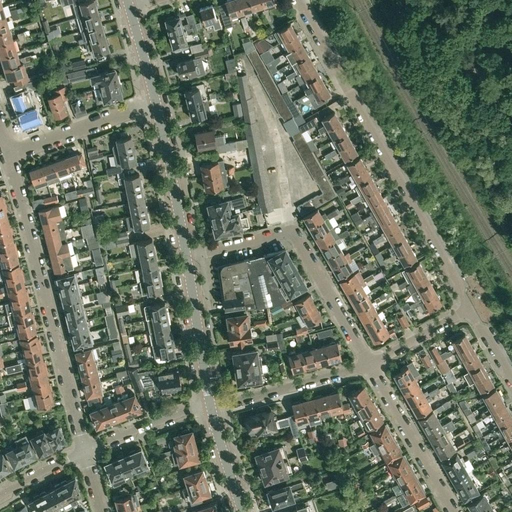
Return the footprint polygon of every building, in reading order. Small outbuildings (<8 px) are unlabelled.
[(94,0),(86,0),(79,2),(79,3),(73,5),(76,17),(98,11),(94,0)] [(219,9),(225,28),(233,25),(231,17),(242,13),(237,0),(226,0),(224,1),(226,6),(219,9)] [(249,0),(237,0),(242,13),(252,10),(249,0)] [(261,0),(249,0),(252,10),(263,6),(261,0)] [(213,24),(214,27),(215,31),(216,31),(221,29),(219,25),(212,5),(199,9),(204,23),(205,26),(213,24)] [(42,21),(44,27),(49,25),(47,19),(43,7),(39,9),(43,20),(42,21)] [(102,24),(98,11),(76,17),(80,31),(87,29),(87,28),(102,24)] [(186,16),(189,28),(192,28),(191,27),(196,26),(192,14),(186,16)] [(165,20),(169,34),(185,29),(184,25),(182,25),(179,16),(165,20)] [(0,18),(0,31),(9,28),(6,17),(0,18)] [(277,30),(277,31),(283,40),(296,33),(290,23),(277,30)] [(105,36),(102,24),(87,28),(87,29),(90,40),(105,36)] [(48,40),(51,39),(53,38),(51,32),(49,25),(44,27),(46,34),(48,40)] [(184,34),(187,34),(193,32),(193,34),(198,32),(196,26),(191,27),(192,28),(189,28),(185,29),(169,34),(173,48),(174,51),(182,49),(182,45),(187,44),(184,34)] [(0,31),(0,43),(13,40),(9,28),(0,31)] [(283,40),(288,50),(301,43),(296,33),(283,40)] [(110,50),(105,36),(90,40),(90,41),(85,43),(87,51),(93,49),(94,55),(110,50)] [(273,46),(267,42),(263,39),(254,43),(260,53),(273,46)] [(0,43),(0,56),(16,51),(13,40),(0,43)] [(202,43),(190,45),(191,53),(193,52),(203,50),(202,43)] [(285,52),(287,55),(291,62),(294,61),(307,53),(307,52),(308,51),(306,48),(304,48),(301,43),(288,50),(285,52)] [(208,48),(203,50),(193,52),(195,58),(201,56),(201,57),(209,55),(208,48)] [(255,48),(246,53),(249,58),(258,53),(255,48)] [(260,54),(265,64),(274,59),(269,49),(260,54)] [(0,56),(4,68),(20,63),(16,51),(0,56)] [(258,53),(249,58),(252,63),(261,58),(258,54),(258,53)] [(300,71),(297,72),(313,63),(307,53),(294,61),(300,71)] [(193,59),(177,63),(181,76),(188,74),(189,77),(205,73),(201,57),(201,56),(195,58),(193,58),(193,59)] [(225,60),(228,72),(236,70),(234,58),(225,60)] [(261,58),(252,63),(255,68),(264,64),(261,58)] [(71,62),(73,69),(86,66),(84,59),(71,62)] [(24,75),(20,63),(4,68),(8,80),(24,75)] [(43,66),(45,73),(56,69),(53,63),(43,66)] [(297,72),(295,70),(291,73),(293,77),(295,76),(300,84),(306,81),(319,74),(313,63),(297,72)] [(264,64),(255,68),(258,73),(257,74),(267,69),(264,64)] [(63,74),(60,75),(64,83),(69,81),(69,82),(88,77),(86,68),(63,74)] [(97,74),(90,75),(92,82),(97,80),(99,88),(120,82),(118,74),(116,75),(116,73),(116,72),(116,71),(115,70),(114,69),(113,69),(112,69),(111,70),(111,71),(110,71),(110,70),(102,72),(102,73),(97,74)] [(267,69),(257,74),(260,79),(270,74),(267,69)] [(236,70),(225,73),(226,80),(237,77),(237,76),(236,70)] [(270,74),(260,79),(263,85),(272,79),(270,74)] [(322,75),(319,74),(306,81),(308,86),(304,88),(308,96),(309,95),(308,93),(312,91),(325,84),(322,80),(323,78),(322,75)] [(33,78),(14,86),(17,94),(12,95),(18,110),(32,105),(28,94),(37,91),(33,78)] [(272,79),(263,85),(266,90),(275,85),(275,84),(272,79)] [(97,103),(104,101),(109,100),(116,98),(118,98),(119,98),(120,98),(120,97),(121,97),(121,96),(122,95),(122,94),(121,94),(121,93),(120,93),(120,91),(122,91),(120,83),(120,82),(99,88),(94,89),(97,103)] [(191,89),(184,91),(188,104),(202,100),(202,101),(207,99),(203,83),(191,86),(191,89)] [(329,88),(327,87),(325,84),(312,91),(308,93),(309,95),(308,96),(314,107),(327,99),(326,97),(330,94),(331,91),(329,88)] [(275,85),(266,90),(269,95),(278,90),(275,85)] [(55,117),(67,112),(63,100),(69,98),(64,87),(65,87),(65,86),(53,90),(54,95),(48,97),(51,104),(48,104),(50,110),(53,110),(55,117)] [(278,90),(269,95),(272,100),(281,95),(281,94),(278,90)] [(282,93),(281,94),(281,95),(284,100),(286,104),(292,101),(293,101),(287,91),(282,93)] [(281,95),(272,100),(275,106),(284,100),(281,95)] [(240,99),(242,105),(253,103),(252,97),(251,97),(240,99)] [(202,100),(188,104),(191,119),(206,115),(211,114),(207,99),(202,101),(202,100)] [(284,100),(275,106),(278,111),(287,106),(287,105),(286,104),(284,100)] [(77,101),(71,104),(74,113),(80,110),(77,101)] [(296,119),(302,115),(294,101),(287,105),(290,111),(293,116),(296,119)] [(217,113),(214,102),(209,104),(212,115),(217,113)] [(232,104),(234,116),(243,114),(240,102),(232,104)] [(40,118),(39,118),(39,116),(45,114),(42,104),(33,107),(32,105),(18,110),(18,112),(19,114),(18,114),(21,123),(22,123),(22,125),(29,122),(29,123),(37,120),(40,118)] [(74,113),(76,118),(87,114),(84,106),(80,107),(81,110),(74,113)] [(287,106),(278,111),(281,116),(290,111),(287,106)] [(290,111),(281,116),(281,117),(282,116),(284,121),(293,116),(290,111)] [(340,122),(334,112),(321,119),(325,125),(318,128),(320,133),(327,129),(340,122)] [(314,118),(299,126),(299,130),(300,130),(301,132),(317,123),(314,118)] [(243,123),(244,129),(258,127),(256,120),(256,121),(245,123),(243,123)] [(346,132),(340,122),(327,129),(333,139),(346,132)] [(244,129),(245,135),(259,133),(258,127),(244,129)] [(198,148),(213,145),(214,152),(237,148),(235,141),(225,143),(224,134),(214,136),(213,129),(195,133),(198,148)] [(301,132),(300,130),(291,135),(294,140),(292,141),(293,141),(303,135),(301,132)] [(333,139),(339,149),(352,142),(346,132),(333,139)] [(245,135),(246,141),(260,139),(259,133),(245,135)] [(112,146),(114,153),(134,149),(131,135),(116,138),(117,144),(113,144),(112,146)] [(293,141),(296,146),(306,140),(303,135),(293,141)] [(246,141),(247,147),(261,145),(260,139),(246,141)] [(312,151),(314,150),(317,148),(311,139),(306,142),(309,146),(312,151)] [(306,142),(306,140),(296,146),(299,151),(309,146),(306,142)] [(358,152),(352,142),(339,149),(345,160),(358,152)] [(247,147),(249,153),(262,151),(261,145),(247,147)] [(87,148),(89,161),(96,159),(95,155),(102,153),(102,151),(98,152),(96,146),(87,148)] [(299,151),(302,157),(312,151),(309,146),(299,151)] [(136,161),(134,149),(114,153),(116,166),(106,168),(107,174),(123,170),(122,165),(136,161)] [(249,153),(250,159),(263,157),(262,151),(249,153)] [(302,157),(305,162),(315,156),(312,151),(302,157)] [(78,155),(77,153),(65,157),(70,170),(86,165),(82,153),(78,155)] [(305,162),(307,167),(318,161),(315,156),(305,162)] [(65,157),(53,161),(59,179),(71,175),(70,170),(65,157)] [(250,159),(251,165),(264,162),(263,157),(250,159)] [(360,157),(347,164),(353,174),(365,167),(360,157)] [(203,176),(226,172),(233,170),(232,167),(228,168),(226,169),(225,168),(223,159),(201,164),(203,176)] [(53,161),(41,166),(47,184),(59,179),(53,161)] [(307,167),(310,172),(321,167),(318,161),(307,167)] [(251,165),(252,171),(265,168),(264,162),(251,165)] [(35,188),(47,184),(41,166),(29,170),(35,188)] [(310,172),(313,178),(324,172),(321,167),(310,172)] [(353,174),(349,176),(348,174),(343,177),(346,181),(351,178),(352,180),(355,179),(359,184),(355,186),(355,187),(371,177),(365,167),(353,174)] [(252,171),(253,177),(267,174),(265,168),(252,171)] [(119,184),(125,183),(126,190),(141,187),(139,174),(124,177),(123,172),(113,174),(114,179),(118,178),(119,184)] [(228,185),(226,172),(203,176),(206,190),(228,185)] [(316,183),(317,183),(327,177),(324,172),(313,178),(316,183)] [(253,177),(254,183),(268,180),(267,174),(253,177)] [(317,183),(320,188),(329,183),(328,180),(327,177),(317,183)] [(355,187),(359,195),(355,197),(357,201),(362,199),(360,196),(377,187),(371,177),(355,187)] [(254,183),(255,188),(255,189),(269,186),(268,180),(254,183)] [(320,188),(323,193),(332,188),(329,183),(320,188)] [(255,189),(257,195),(270,192),(269,186),(255,189)] [(343,186),(336,190),(339,195),(345,191),(343,186)] [(76,190),(79,197),(88,194),(86,187),(76,190)] [(126,190),(129,203),(144,200),(141,187),(126,190)] [(382,196),(377,187),(360,196),(362,199),(363,201),(367,199),(369,204),(382,196)] [(245,191),(247,197),(257,196),(257,195),(255,189),(255,188),(245,191)] [(336,195),(332,188),(323,193),(327,200),(336,195)] [(257,196),(258,200),(271,198),(270,192),(257,195),(257,196)] [(318,194),(317,195),(322,203),(327,200),(323,193),(318,195),(318,194)] [(317,195),(312,197),(317,206),(322,203),(317,195)] [(53,203),(51,196),(43,198),(45,205),(53,203)] [(208,205),(212,219),(224,216),(240,212),(238,212),(238,210),(234,211),(233,208),(244,205),(242,196),(208,205)] [(388,207),(382,196),(369,204),(372,209),(369,212),(370,214),(372,216),(388,207)] [(312,197),(307,200),(312,209),(317,206),(312,197)] [(258,200),(259,206),(272,204),(271,198),(258,200)] [(129,203),(132,216),(147,212),(144,200),(129,203)] [(307,200),(302,203),(307,212),(312,209),(307,200)] [(297,206),(302,214),(302,215),(307,212),(302,203),(297,206)] [(53,206),(39,209),(42,222),(62,217),(58,204),(53,206)] [(264,222),(262,212),(261,212),(260,207),(259,207),(251,208),(253,215),(255,214),(258,223),(264,222)] [(378,220),(381,225),(394,217),(388,207),(372,216),(370,214),(365,217),(368,221),(373,218),(375,222),(378,220)] [(317,209),(303,216),(309,227),(327,217),(328,219),(333,216),(330,212),(326,214),(325,212),(321,214),(317,209)] [(128,230),(149,226),(147,212),(132,216),(126,217),(128,230)] [(241,212),(240,212),(224,216),(226,223),(228,223),(230,230),(248,226),(246,216),(242,216),(241,212)] [(282,213),(271,214),(273,224),(283,222),(282,213)] [(103,214),(96,215),(93,216),(94,223),(99,222),(105,221),(103,214)] [(0,217),(0,229),(10,227),(7,216),(0,217)] [(212,219),(216,234),(230,230),(228,223),(226,223),(224,216),(212,219)] [(42,222),(45,235),(65,230),(62,217),(42,222)] [(309,227),(315,238),(333,227),(328,219),(327,217),(309,227)] [(337,227),(342,226),(339,217),(334,219),(337,227)] [(381,233),(382,234),(377,237),(379,241),(384,239),(383,236),(399,226),(394,217),(381,225),(384,231),(381,233)] [(94,235),(91,223),(80,226),(83,238),(94,235)] [(405,237),(399,226),(383,236),(384,239),(385,240),(389,238),(392,244),(405,237)] [(0,229),(0,241),(13,238),(10,227),(0,229)] [(315,238),(321,248),(338,237),(337,235),(337,234),(333,227),(315,238)] [(45,235),(48,247),(68,242),(65,230),(45,235)] [(126,231),(114,233),(116,240),(128,238),(126,231)] [(321,248),(327,258),(341,249),(338,244),(341,242),(339,239),(344,236),(342,232),(337,234),(337,235),(338,237),(321,248)] [(373,242),(369,244),(370,246),(374,254),(379,252),(375,244),(379,241),(377,237),(372,240),(373,242)] [(394,257),(410,247),(405,237),(392,244),(392,245),(388,247),(391,252),(390,253),(391,255),(393,254),(394,257)] [(0,241),(0,253),(16,250),(13,238),(0,241)] [(129,243),(128,238),(116,240),(106,242),(107,249),(117,247),(117,246),(129,244),(131,256),(154,252),(152,239),(129,243)] [(48,247),(51,259),(71,254),(68,242),(48,247)] [(404,265),(417,258),(410,247),(394,257),(398,255),(404,265)] [(288,295),(305,286),(285,249),(254,257),(263,288),(263,289),(266,300),(267,306),(277,305),(289,298),(288,295)] [(327,258),(332,267),(346,259),(346,258),(341,249),(327,258)] [(0,265),(2,265),(18,261),(16,250),(0,253),(0,256),(1,260),(0,259),(0,265)] [(140,255),(142,266),(142,268),(157,265),(154,252),(131,256),(131,257),(140,255)] [(348,254),(350,256),(346,258),(346,259),(332,267),(338,277),(353,269),(349,263),(353,260),(351,258),(356,256),(353,252),(348,254)] [(374,254),(380,265),(385,262),(386,264),(391,261),(388,257),(383,260),(379,252),(374,254)] [(71,254),(51,259),(54,271),(68,268),(68,267),(74,266),(71,254)] [(254,257),(221,266),(225,293),(263,288),(254,257)] [(405,277),(407,280),(402,282),(405,286),(410,283),(409,281),(412,279),(425,272),(419,262),(406,269),(409,275),(405,277)] [(19,263),(3,267),(0,267),(0,274),(2,280),(6,279),(22,275),(19,263)] [(159,277),(157,265),(142,268),(137,269),(140,281),(159,277)] [(339,281),(346,291),(364,281),(363,279),(363,278),(358,271),(355,273),(354,272),(339,281)] [(384,275),(381,271),(373,275),(374,277),(376,280),(384,275)] [(57,277),(60,289),(78,284),(75,272),(57,277)] [(411,293),(430,282),(425,272),(412,279),(417,289),(411,293)] [(8,290),(9,291),(25,287),(22,275),(6,279),(7,285),(1,287),(1,288),(2,292),(8,290)] [(346,291),(351,301),(366,293),(371,291),(366,282),(370,280),(367,276),(363,278),(363,279),(364,281),(346,291)] [(142,295),(147,294),(162,291),(159,277),(140,281),(140,282),(139,282),(142,295)] [(370,283),(374,290),(383,286),(379,278),(370,283)] [(411,293),(415,301),(414,302),(416,306),(421,304),(420,302),(436,293),(430,282),(411,293)] [(60,289),(63,301),(81,296),(78,284),(60,289)] [(25,287),(9,291),(8,290),(2,292),(3,295),(9,294),(11,302),(27,298),(25,287)] [(257,307),(267,306),(266,300),(263,289),(263,288),(225,293),(224,294),(224,295),(222,295),(223,302),(225,301),(226,307),(242,305),(243,310),(257,307)] [(351,301),(357,311),(372,302),(366,293),(351,301)] [(442,303),(436,293),(420,302),(421,304),(426,314),(437,308),(436,307),(442,303)] [(295,302),(301,313),(315,305),(309,294),(295,302)] [(63,301),(66,312),(84,307),(81,296),(63,301)] [(122,304),(120,296),(114,297),(115,306),(122,304)] [(30,309),(27,298),(11,302),(14,313),(30,309)] [(280,303),(281,304),(283,309),(293,303),(290,298),(280,303)] [(164,302),(150,305),(144,306),(144,307),(146,320),(147,320),(147,319),(167,315),(164,302)] [(357,311),(363,321),(377,313),(372,302),(357,311)] [(117,315),(129,313),(128,304),(115,306),(117,315)] [(301,313),(308,324),(321,316),(315,305),(301,313)] [(66,312),(69,324),(87,319),(84,307),(66,312)] [(33,320),(30,309),(14,313),(7,314),(10,326),(17,324),(33,320)] [(363,321),(368,331),(383,323),(383,322),(389,319),(384,310),(378,313),(377,313),(363,321)] [(409,324),(408,322),(403,313),(397,316),(397,317),(403,328),(409,324)] [(229,329),(248,326),(246,314),(227,317),(229,329)] [(170,328),(167,315),(147,319),(147,320),(149,332),(170,328)] [(69,324),(72,335),(90,331),(87,319),(69,324)] [(20,335),(36,332),(33,320),(17,324),(20,335)] [(388,331),(383,323),(368,331),(374,341),(382,337),(383,339),(395,332),(392,328),(388,331)] [(118,337),(115,324),(108,326),(109,331),(110,330),(112,338),(118,337)] [(125,331),(124,324),(119,325),(122,338),(127,337),(126,331),(125,331)] [(229,329),(229,331),(227,331),(228,338),(231,338),(231,342),(250,340),(248,326),(229,329)] [(308,332),(307,332),(306,326),(295,329),(297,335),(301,334),(308,332)] [(172,341),(170,328),(149,332),(152,345),(157,344),(172,341)] [(331,328),(321,331),(322,337),(333,334),(331,328)] [(93,343),(90,331),(72,335),(75,347),(93,343)] [(465,334),(463,335),(462,333),(459,332),(446,340),(451,349),(447,352),(445,351),(439,354),(434,346),(428,349),(436,363),(437,364),(444,359),(455,353),(454,353),(471,343),(465,334)] [(276,340),(274,333),(266,334),(267,337),(260,339),(260,341),(266,340),(266,342),(276,340)] [(36,334),(12,340),(14,345),(22,343),(23,349),(39,345),(36,334)] [(122,338),(125,351),(130,349),(128,343),(129,343),(127,337),(122,338)] [(432,337),(424,339),(426,346),(434,344),(432,337)] [(286,350),(283,339),(284,339),(284,338),(277,340),(278,347),(279,347),(280,351),(286,350)] [(278,347),(277,340),(276,340),(266,342),(267,349),(278,347)] [(175,354),(172,341),(157,344),(160,357),(175,354)] [(337,341),(324,345),(329,361),(341,358),(337,341)] [(476,353),(471,343),(454,353),(455,353),(460,363),(464,361),(463,361),(476,353)] [(23,349),(26,361),(42,357),(39,345),(23,349)] [(324,345),(312,348),(317,364),(329,361),(324,345)] [(99,353),(94,354),(92,347),(75,351),(78,363),(95,359),(100,357),(99,353)] [(312,348),(300,351),(305,368),(317,364),(312,348)] [(233,353),(235,368),(261,364),(260,357),(257,357),(256,350),(233,353)] [(292,371),(305,368),(300,351),(288,354),(292,371)] [(123,359),(121,352),(112,355),(113,361),(123,359)] [(420,356),(420,357),(426,367),(432,363),(426,353),(420,356)] [(482,363),(476,353),(463,361),(464,361),(469,370),(482,363)] [(26,361),(29,372),(45,368),(42,357),(26,361)] [(141,365),(140,358),(128,360),(129,367),(141,365)] [(78,363),(81,374),(98,370),(95,359),(78,363)] [(444,359),(437,364),(442,373),(450,369),(444,359)] [(278,373),(285,371),(283,361),(275,362),(278,373)] [(393,375),(399,385),(414,376),(409,368),(414,366),(411,362),(401,368),(402,369),(393,375)] [(469,384),(475,381),(487,374),(482,363),(469,370),(469,371),(463,374),(469,384)] [(235,368),(237,383),(261,380),(260,372),(262,371),(261,364),(235,368)] [(158,368),(137,371),(137,367),(127,369),(133,389),(143,388),(160,385),(161,391),(181,389),(178,371),(172,372),(172,371),(158,373),(158,368)] [(29,372),(32,383),(48,379),(45,368),(29,372)] [(81,374),(84,385),(100,381),(98,370),(81,374)] [(444,374),(448,382),(451,381),(456,378),(451,370),(444,374)] [(481,391),(493,384),(487,374),(475,381),(481,391)] [(399,385),(405,395),(420,386),(414,376),(399,385)] [(32,383),(35,394),(50,390),(48,379),(32,383)] [(84,385),(87,396),(103,392),(100,381),(84,385)] [(446,384),(451,394),(457,391),(451,381),(448,382),(446,384)] [(348,394),(354,405),(357,404),(369,397),(363,386),(348,394)] [(405,395),(410,405),(428,394),(429,395),(430,397),(434,394),(432,390),(427,392),(426,391),(423,393),(420,386),(405,395)] [(482,395),(478,398),(480,402),(485,399),(487,403),(500,395),(495,388),(482,395)] [(50,390),(35,394),(29,396),(32,407),(34,407),(38,406),(50,403),(53,402),(52,397),(54,397),(52,390),(50,390)] [(342,404),(338,391),(327,394),(332,414),(336,413),(336,411),(342,409),(343,409),(343,408),(342,404)] [(140,410),(134,394),(128,396),(127,394),(122,396),(129,414),(140,410)] [(327,394),(315,398),(319,416),(326,414),(327,415),(332,414),(327,394)] [(431,407),(426,397),(429,395),(428,394),(410,405),(416,416),(431,407)] [(99,402),(97,396),(97,395),(87,398),(88,404),(95,403),(99,402)] [(483,415),(486,414),(504,403),(500,395),(487,403),(489,408),(484,410),(482,412),(483,415)] [(118,400),(112,403),(118,418),(129,414),(122,396),(117,398),(118,400)] [(354,405),(362,417),(376,409),(369,397),(357,404),(354,405)] [(315,398),(303,401),(309,423),(310,423),(309,420),(313,419),(313,417),(319,416),(315,398)] [(472,412),(464,400),(459,401),(459,402),(466,415),(472,412)] [(0,409),(2,415),(1,416),(2,415),(10,413),(7,401),(0,403),(0,409)] [(291,404),(294,414),(298,428),(306,426),(305,424),(309,423),(303,401),(291,404)] [(447,401),(433,409),(418,418),(424,428),(439,420),(435,413),(449,404),(447,401)] [(52,409),(50,403),(38,406),(34,407),(36,413),(52,409)] [(112,403),(101,407),(107,423),(118,418),(112,403)] [(509,411),(504,403),(486,414),(488,418),(493,415),(495,418),(509,411)] [(96,427),(107,423),(101,407),(100,405),(95,407),(96,409),(90,411),(96,427)] [(258,434),(276,429),(273,419),(271,408),(253,413),(246,415),(246,416),(244,417),(246,427),(248,426),(250,431),(251,435),(258,433),(258,434)] [(368,428),(383,420),(376,409),(362,417),(368,428)] [(493,426),(495,429),(495,430),(511,419),(511,416),(509,411),(495,418),(498,423),(493,426)] [(476,420),(472,412),(466,415),(471,423),(476,420)] [(10,414),(10,413),(2,415),(6,423),(13,420),(10,414)] [(294,414),(282,417),(285,427),(290,425),(293,437),(300,435),(298,428),(294,414)] [(424,428),(429,438),(453,423),(451,419),(442,425),(439,420),(424,428)] [(494,435),(497,433),(500,438),(505,435),(504,434),(511,429),(511,419),(495,430),(495,429),(492,431),(494,435)] [(51,429),(46,432),(54,447),(65,441),(58,426),(57,427),(55,423),(50,426),(51,429)] [(385,423),(370,432),(373,437),(371,438),(374,442),(390,433),(385,423)] [(429,438),(435,447),(449,438),(446,432),(455,427),(453,423),(429,438)] [(479,429),(479,428),(475,431),(478,436),(486,431),(483,426),(479,429)] [(42,429),(36,432),(38,434),(32,437),(40,453),(51,448),(42,429)] [(511,441),(511,429),(504,434),(505,435),(507,439),(502,441),(503,444),(499,446),(501,448),(511,441)] [(171,450),(167,451),(167,453),(166,454),(166,456),(172,454),(174,464),(198,458),(191,431),(189,432),(188,431),(188,430),(187,430),(185,430),(184,430),(183,431),(182,431),(182,432),(182,433),(182,434),(175,435),(178,444),(175,445),(177,451),(171,452),(171,450)] [(378,446),(381,451),(396,443),(390,433),(374,442),(376,447),(378,446)] [(345,437),(337,439),(339,445),(347,443),(345,437)] [(23,443),(17,446),(24,461),(35,456),(27,438),(21,440),(23,443)] [(440,457),(455,449),(449,438),(435,447),(440,457)] [(511,446),(511,447),(511,441),(501,448),(503,451),(511,446)] [(385,462),(401,453),(396,443),(381,451),(384,456),(382,457),(385,462)] [(14,466),(24,461),(17,446),(12,448),(10,445),(5,448),(14,466)] [(256,454),(260,467),(287,458),(283,446),(278,447),(256,454)] [(141,448),(128,454),(136,472),(137,475),(150,470),(148,465),(141,448)] [(307,459),(305,452),(297,455),(299,461),(307,459)] [(456,452),(442,460),(448,470),(464,460),(462,456),(460,458),(456,452)] [(0,474),(10,468),(2,454),(0,454),(0,474)] [(123,475),(129,472),(130,474),(136,472),(128,454),(116,459),(123,475)] [(402,455),(388,463),(391,468),(389,469),(391,473),(408,464),(402,455)] [(291,472),(287,458),(260,467),(265,481),(287,474),(291,472)] [(104,464),(111,480),(114,486),(126,481),(123,475),(116,459),(104,464)] [(466,460),(464,460),(448,470),(453,479),(467,471),(464,466),(468,463),(466,460)] [(396,477),(399,482),(413,474),(408,464),(391,473),(394,478),(396,477)] [(493,470),(493,469),(491,466),(486,469),(487,471),(484,473),(485,474),(493,470)] [(184,475),(188,487),(205,481),(201,469),(184,475)] [(349,481),(350,480),(353,478),(349,470),(345,472),(349,481)] [(453,479),(459,489),(475,480),(473,476),(471,477),(467,471),(453,479)] [(419,483),(413,474),(399,482),(392,486),(397,494),(402,491),(402,492),(402,493),(419,483)] [(75,477),(61,484),(70,502),(70,501),(72,505),(78,502),(77,499),(81,497),(80,495),(75,477)] [(328,489),(340,485),(337,478),(325,482),(328,489)] [(293,499),(290,491),(304,486),(302,480),(268,491),(270,498),(268,499),(270,505),(272,505),(273,506),(293,499)] [(464,499),(479,491),(475,485),(478,484),(475,480),(459,489),(464,499)] [(209,493),(205,481),(188,487),(192,499),(209,493)] [(356,482),(351,484),(349,485),(354,494),(367,487),(366,485),(359,489),(356,482)] [(410,501),(424,493),(419,483),(402,493),(402,492),(396,496),(402,505),(410,501)] [(61,484),(50,490),(59,507),(70,502),(61,484)] [(367,488),(367,487),(354,494),(357,501),(364,497),(361,491),(367,488)] [(50,490),(39,496),(47,511),(49,511),(59,507),(50,490)] [(482,493),(467,503),(473,511),(476,511),(489,503),(482,493)] [(114,499),(118,511),(136,506),(132,495),(114,499)] [(47,511),(39,496),(29,501),(34,511),(47,511)] [(430,502),(427,496),(416,503),(419,508),(430,502)] [(310,505),(309,505),(307,500),(295,505),(297,509),(288,511),(310,511),(312,511),(310,505)] [(190,511),(217,511),(214,503),(196,510),(190,511)] [(476,511),(494,511),(489,503),(476,511)]
